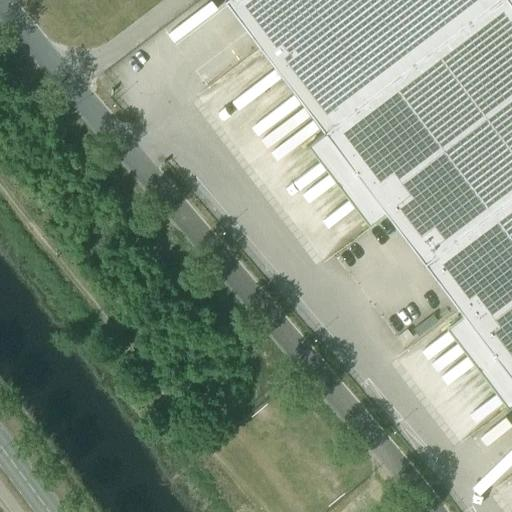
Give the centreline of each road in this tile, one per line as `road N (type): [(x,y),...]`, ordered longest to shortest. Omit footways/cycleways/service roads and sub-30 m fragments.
road 1 (unclassified): [(424,511),(0,3)]
road 2 (unknown): [(63,78),(165,0)]
